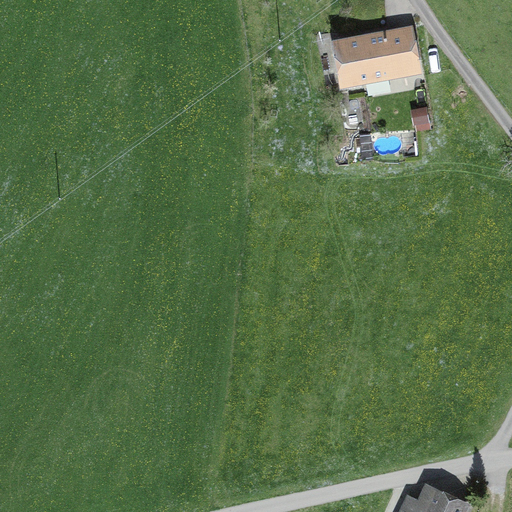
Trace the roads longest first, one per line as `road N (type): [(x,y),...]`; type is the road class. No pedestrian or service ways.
road 1 (unclassified): [(252,511),(511,458)]
road 2 (unclassified): [(416,0),(511,132)]
